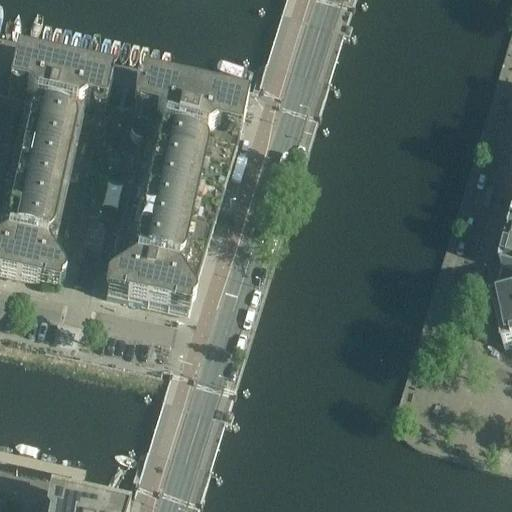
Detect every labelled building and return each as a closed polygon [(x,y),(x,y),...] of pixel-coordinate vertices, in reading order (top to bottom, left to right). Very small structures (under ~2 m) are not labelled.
[(64,177),(65,174),(66,171),(66,167),(65,163),(65,159),(67,158),(68,157),(69,155),(70,155),(70,153),(70,152),(71,151),(71,149),(70,147),(69,143),(70,140),(72,137),(73,136),(74,135),(74,134),(75,132),(75,131),(75,130),(75,128),(75,126),(74,125),(73,123),(74,121),(64,118),(66,110),(71,111),(70,114),(76,116),(93,105),(107,108),(108,104),(112,82),(16,61),(10,87),(24,90),(35,106),(41,108),(42,105),(47,106),(45,115),(35,112),(34,115),(32,117),(30,120),(29,124),(29,127),(31,131),(30,135),(27,138),(26,138),(25,140),(25,141),(25,143),(24,145),(25,147),(25,148),(26,150),(26,151),(26,155),(24,156),(22,158),(21,160),(21,161),(20,162),(20,163),(20,164),(20,166),(20,167),(22,171),(21,175),(20,175),(19,176),(18,178),(16,180),(16,182),(16,184),(16,185),(16,188),(18,191),(17,195),(14,197),(12,200),(11,203),(12,207),(13,211),(12,214),(9,217),(8,220),(7,224),(7,227),(9,231),(8,233),(18,236),(17,244),(11,243),(12,240),(6,239),(0,242),(0,278),(59,292),(61,285),(62,284),(63,283),(64,281),(65,280),(65,279),(65,278),(65,277),(65,275),(64,274),(47,248),(41,246),(41,249),(35,248),(37,239),(47,242),(48,239),(49,238),(50,237),(52,235),(52,233),(53,232),(53,230),(53,228),(53,226),(51,223),(52,219),(55,217),(56,216),(57,213),(57,212),(58,211),(58,210),(58,209),(57,207),(57,205),(56,203),(57,199),(59,198),(60,196),(61,194),(62,193),(62,191),(62,189),(62,188),(62,187),(61,185),(60,183),(61,179),(64,177)] [(192,303),(237,157),(238,151),(237,151),(243,124),(244,124),(247,111),(141,88),(138,99),(137,98),(136,98),(135,98),(134,99),(134,100),(134,101),(135,102),(135,103),(137,103),(130,135),(130,136),(130,138),(130,139),(131,140),(132,141),(133,143),(134,144),(136,145),(137,146),(140,146),(114,267),(128,270),(126,279),(112,275),(106,302),(188,320),(189,320),(192,303)] [(511,250),(509,249),(503,272),(511,274),(511,250)] [(511,288),(511,274),(503,272),(497,291),(511,288)] [(511,350),(511,300),(495,305),(505,352),(511,350)] [(423,362),(426,349),(421,347),(417,360),(423,362)] [(93,511),(48,502),(46,511),(93,511)]
